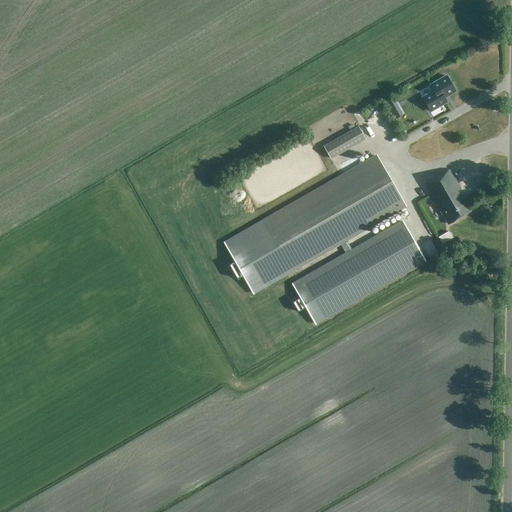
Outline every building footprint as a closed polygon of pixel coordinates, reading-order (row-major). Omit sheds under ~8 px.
[(443,98),(455,91),(446,76),(430,85),(433,91),(422,98),(430,111),(446,102),(443,98)] [(442,110),(431,116),(433,119),(444,113),(442,110)] [(450,115),(437,120),(439,126),(452,121),(450,115)] [(364,138),(358,126),(323,147),(329,158),(364,138)] [(317,189),(261,221),(225,242),(254,293),(289,273),(340,244),(346,241),(404,207),(374,155),(317,189)] [(448,170),(424,184),(447,224),(471,210),(464,198),(462,199),(457,190),(459,189),(448,170)] [(413,221),(421,217),(412,202),(404,207),(413,221)] [(301,297),(299,298),(292,302),(297,312),(305,307),(306,306),(316,324),(424,262),(402,224),(400,221),(351,249),(347,242),(346,241),(340,244),(341,245),(345,253),(293,283),(301,297)]
